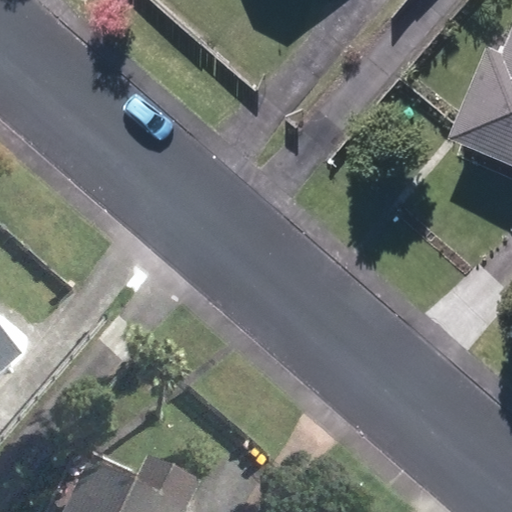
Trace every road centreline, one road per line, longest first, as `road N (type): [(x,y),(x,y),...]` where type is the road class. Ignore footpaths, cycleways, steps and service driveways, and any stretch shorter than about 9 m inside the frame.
road 1 (residential): [(0,42),(511,489)]
road 2 (unknown): [(163,261),(0,458)]
